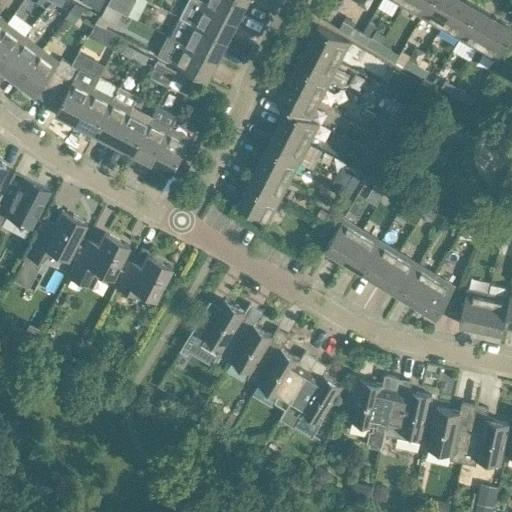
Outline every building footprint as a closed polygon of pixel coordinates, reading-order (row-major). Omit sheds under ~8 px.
[(93,0),(91,4),(100,8),(104,0),(93,0)] [(129,13),(135,0),(109,0),(108,3),(116,7),(129,13)] [(196,0),(187,0),(180,15),(191,21),(227,40),(237,21),(201,2),(196,0)] [(237,21),(247,1),(244,0),(202,0),(201,2),(237,21)] [(422,15),(430,0),(405,0),(403,4),(422,15)] [(441,25),(455,0),(430,0),(422,15),(441,25)] [(459,36),(477,5),(468,0),(455,0),(441,25),(459,36)] [(86,7),(76,1),(65,16),(74,22),(82,12),(86,7)] [(100,14),(95,21),(95,22),(106,27),(116,7),(108,3),(103,13),(102,13),(100,13),(100,14)] [(478,47),(496,16),(477,5),(459,36),(478,47)] [(497,58),(511,32),(511,25),(496,16),(478,47),(497,58)] [(343,20),(339,27),(358,38),(362,31),(343,20)] [(0,66),(24,34),(7,21),(0,29),(0,66)] [(217,59),(227,40),(191,21),(182,41),(217,59)] [(106,27),(95,22),(89,35),(114,47),(117,40),(120,34),(106,27)] [(350,40),(336,33),(318,24),(308,43),(339,60),(350,40)] [(378,49),(382,42),(386,35),(376,29),(371,36),(368,42),(378,49)] [(0,66),(17,80),(42,47),(24,34),(0,66)] [(162,44),(157,53),(207,79),(217,59),(182,41),(176,52),(162,44)] [(388,55),(392,49),(382,42),(378,49),(388,55)] [(329,79),(339,60),(308,43),(298,63),(329,79)] [(133,57),(138,49),(129,44),(124,52),(133,57)] [(46,101),(70,63),(62,56),(59,60),(42,47),(17,80),(46,101)] [(138,49),(133,57),(144,63),(148,55),(138,49)] [(415,70),(418,64),(409,58),(405,65),(415,70)] [(157,59),(149,73),(168,83),(171,76),(172,77),(176,69),(157,59)] [(70,63),(46,101),(58,107),(56,112),(75,122),(93,86),(99,74),(82,65),(80,68),(70,63)] [(320,98),(329,79),(298,63),(288,82),(320,98)] [(424,76),(428,70),(418,64),(415,70),(424,76)] [(195,78),(176,69),(172,77),(182,81),(178,89),(188,94),(195,79),(195,78)] [(404,70),(394,88),(409,95),(418,77),(404,70)] [(452,92),(456,86),(445,80),(442,86),(452,92)] [(310,116),(320,98),(288,82),(278,102),(287,106),(310,117),(310,116)] [(114,142),(132,106),(138,94),(119,84),(113,96),(95,132),(114,142)] [(95,132),(113,96),(93,86),(75,122),(95,132)] [(456,86),(452,92),(463,98),(467,92),(456,86)] [(398,115),(404,105),(398,100),(391,111),(398,115)] [(133,152),(158,104),(151,116),(132,106),(114,142),(133,152)] [(151,161),(176,113),(158,104),(133,152),(151,161)] [(287,106),(277,125),(309,142),(319,122),(310,117),(287,106)] [(392,125),(398,115),(391,111),(385,121),(392,125)] [(191,137),(171,126),(177,114),(176,113),(151,161),(172,172),(174,168),(185,174),(199,146),(188,141),(191,137)] [(299,161),(309,142),(277,125),(267,144),(299,161)] [(376,152),(382,141),(375,137),(369,148),(376,152)] [(289,180),(299,161),(267,144),(257,164),(289,180)] [(369,162),(376,152),(369,148),(362,158),(369,162)] [(279,199),(289,180),(257,164),(247,183),(279,199)] [(360,177),(353,173),(347,183),(354,187),(360,177)] [(0,224),(5,214),(30,226),(49,188),(24,176),(12,199),(1,193),(0,195),(0,224)] [(386,189),(390,182),(380,176),(375,183),(386,189)] [(396,196),(401,189),(390,182),(386,189),(396,196)] [(269,219),(279,199),(247,183),(237,203),(269,219)] [(354,187),(347,183),(341,193),(347,197),(354,187)] [(427,205),(408,194),(404,201),(422,212),(427,205)] [(433,219),(438,211),(427,205),(422,212),(433,219)] [(83,220),(83,218),(72,212),(72,214),(61,208),(50,231),(39,225),(24,253),(40,261),(53,250),(67,258),(86,221),(83,220)] [(324,221),(331,225),(336,216),(330,212),(324,221)] [(466,224),(467,217),(455,215),(454,222),(466,224)] [(344,258),(363,228),(344,216),(325,247),(344,258)] [(467,217),(466,224),(476,226),(478,219),(467,217)] [(325,234),(331,225),(324,221),(318,230),(325,234)] [(502,233),(504,226),(492,223),(490,231),(502,233)] [(511,235),(511,227),(504,226),(502,233),(511,235)] [(362,270),(381,239),(363,228),(344,258),(362,270)] [(92,275),(92,274),(95,268),(111,276),(128,243),(104,231),(98,244),(87,238),(73,265),(72,264),(66,276),(87,287),(92,275)] [(381,281),(400,250),(381,239),(362,270),(381,281)] [(399,292),(418,261),(400,250),(381,281),(399,292)] [(130,260),(116,287),(134,296),(138,290),(154,298),(171,265),(147,253),(140,266),(130,260)] [(418,304),(437,273),(418,261),(399,292),(418,304)] [(418,304),(437,315),(456,284),(437,273),(418,304)] [(481,327),(489,291),(467,287),(459,322),(481,327)] [(504,322),(510,296),(489,291),(481,327),(503,332),(505,322),(504,322)] [(190,349),(194,341),(199,344),(204,335),(223,347),(219,352),(231,359),(254,323),(262,309),(250,302),(245,310),(225,298),(221,305),(210,323),(200,317),(180,349),(187,353),(190,349)] [(259,383),(281,347),(290,333),(278,326),(272,334),(254,323),(231,359),(250,370),(247,375),(259,383)] [(28,333),(27,335),(33,338),(39,342),(43,333),(35,329),(33,335),(28,333)] [(286,406),(316,356),(305,349),(300,358),(281,347),(259,383),(277,394),(275,399),(286,406)] [(287,406),(280,417),(292,424),(301,408),(321,420),(343,384),(323,372),(328,364),(317,356),(287,406)] [(382,447),(385,433),(388,433),(400,376),(398,376),(385,373),(383,383),(360,378),(351,419),(374,424),(372,430),(369,429),(367,441),(370,442),(369,444),(382,447)] [(416,448),(420,446),(432,394),(409,389),(411,379),(400,376),(388,433),(398,435),(396,441),(399,444),(416,448)] [(195,390),(189,399),(199,405),(205,397),(195,390)] [(437,405),(428,447),(451,452),(450,457),(458,459),(464,461),(477,404),(462,400),(460,410),(437,405)] [(477,404),(464,461),(467,461),(476,463),(477,458),(500,462),(509,421),(486,416),(489,406),(477,404)] [(230,411),(223,423),(229,427),(236,415),(230,411)] [(303,455),(298,464),(307,469),(312,461),(303,455)] [(318,463),(310,476),(324,485),(332,472),(318,463)] [(348,494),(369,499),(373,484),(352,479),(348,494)] [(376,482),(372,496),(385,499),(389,485),(376,482)] [(416,493),(412,508),(425,510),(428,496),(416,493)] [(478,502),(475,511),(490,511),(492,505),(478,502)]
